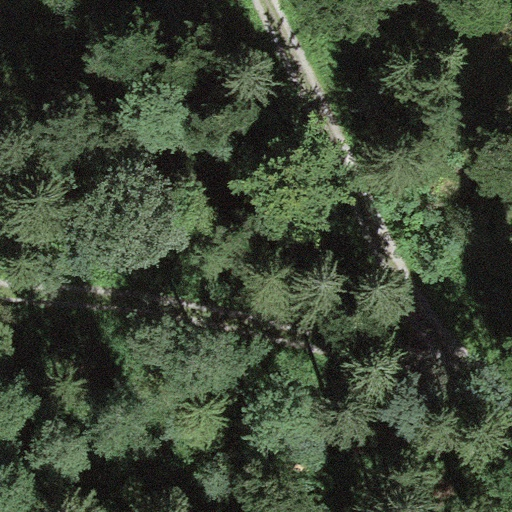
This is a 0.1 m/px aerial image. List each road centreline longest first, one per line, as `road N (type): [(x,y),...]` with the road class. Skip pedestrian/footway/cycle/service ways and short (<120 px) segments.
road 1 (track): [(511,418),(451,383),(386,267),(271,0)]
road 2 (track): [(0,289),(178,316),(451,383)]
